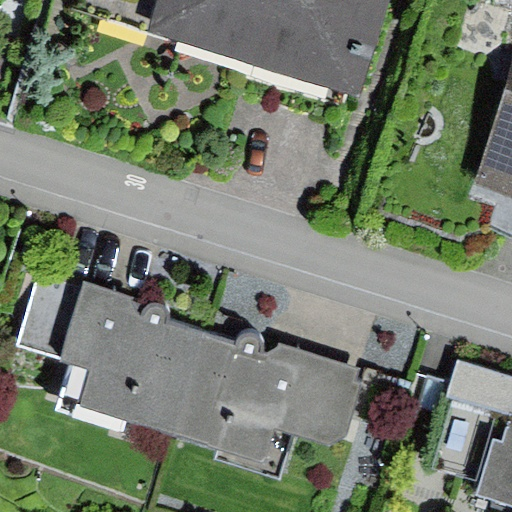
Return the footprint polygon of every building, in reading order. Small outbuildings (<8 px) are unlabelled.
[(148,0),(138,35),(360,103),(391,0),(148,0)] [(511,62),(506,61),(464,198),(511,212),(511,62)] [(82,390),(179,421),(205,329),(169,318),(167,306),(153,304),(143,310),(129,293),(85,279),(62,350),(92,359),(82,390)] [(241,339),(205,329),(179,421),(278,453),(291,413),(344,430),(365,366),(280,340),(263,347),(261,336),(248,332),(241,339)] [(511,373),(460,357),(449,392),(511,411),(511,373)] [(511,511),(511,414),(504,439),(491,444),(476,495),(511,505),(511,511)]
